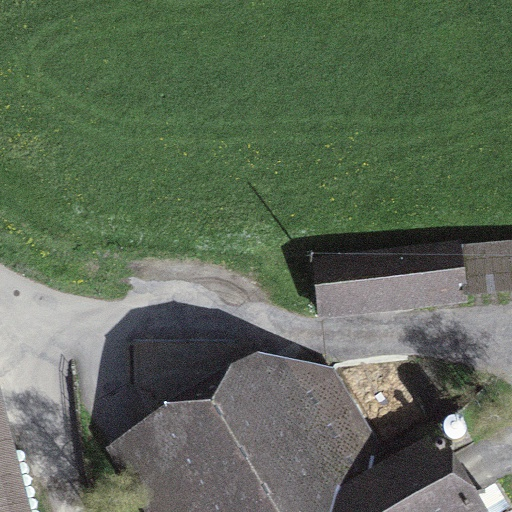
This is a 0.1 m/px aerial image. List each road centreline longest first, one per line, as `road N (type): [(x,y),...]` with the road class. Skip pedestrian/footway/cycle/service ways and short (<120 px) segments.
road 1 (unclassified): [(511,329),(350,337),(266,324),(103,317),(0,284)]
road 2 (track): [(39,301),(75,511)]
